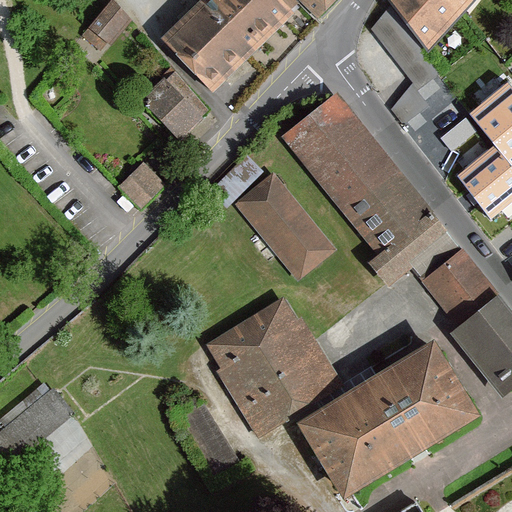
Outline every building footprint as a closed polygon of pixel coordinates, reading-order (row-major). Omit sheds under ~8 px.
[(211,0),(169,40),(214,88),(291,14),(277,0),(211,0)] [(332,0),(303,0),(318,15),(332,0)] [(474,0),(386,0),(390,5),(427,53),(474,0)] [(129,20),(113,1),(91,26),(109,40),(111,42),(129,20)] [(392,109),(404,126),(430,106),(418,91),(442,72),(427,53),(390,5),(372,29),(411,84),(392,109)] [(109,40),(91,26),(83,36),(101,51),(109,40)] [(494,69),(483,54),(475,60),(486,75),(494,69)] [(209,109),(174,71),(142,102),(178,139),(209,109)] [(287,136),(378,249),(428,208),(337,95),(287,136)] [(248,154),(210,191),(226,207),(264,170),(248,154)] [(164,185),(144,165),(121,188),(141,208),(164,185)] [(272,176),(239,203),(300,278),(333,251),(272,176)] [(387,277),(408,259),(404,255),(443,225),(428,208),(378,249),(368,257),(385,279),(387,277)] [(408,259),(424,279),(462,250),(443,225),(404,255),(408,259)] [(458,324),(496,294),(462,250),(424,279),(447,309),(458,324)] [(511,386),(511,313),(496,294),(458,324),(509,389),(511,386)] [(298,326),(284,304),(218,345),(232,368),(227,371),(265,432),(316,400),(342,384),(315,342),(304,323),(298,326)] [(476,414),(434,345),(379,379),(324,413),(305,425),(347,493),(476,414)] [(316,400),(324,413),(379,379),(376,374),(371,366),(342,384),(316,400)] [(47,380),(0,418),(0,430),(53,388),(47,380)] [(0,430),(0,452),(11,466),(77,412),(55,386),(53,388),(0,430)] [(238,462),(201,398),(175,414),(213,478),(238,462)]
